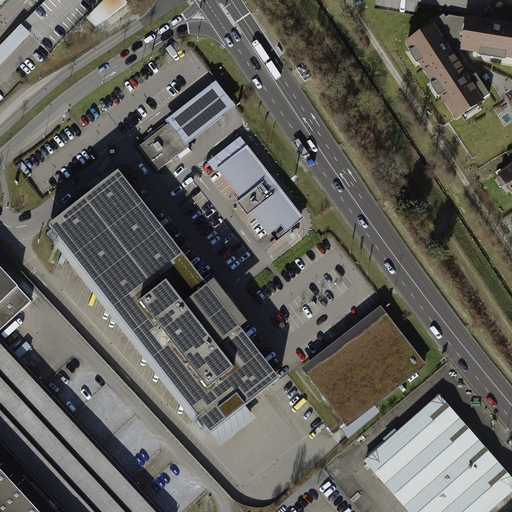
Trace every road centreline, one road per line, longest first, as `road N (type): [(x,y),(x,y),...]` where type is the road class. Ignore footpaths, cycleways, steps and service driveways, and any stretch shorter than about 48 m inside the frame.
road 1 (primary): [(216,2),(511,405)]
road 2 (track): [(511,335),(291,0)]
road 3 (track): [(511,253),(350,0)]
road 4 (unclassified): [(0,156),(58,103),(216,2)]
road 5 (unclassified): [(172,0),(74,66),(0,130)]
